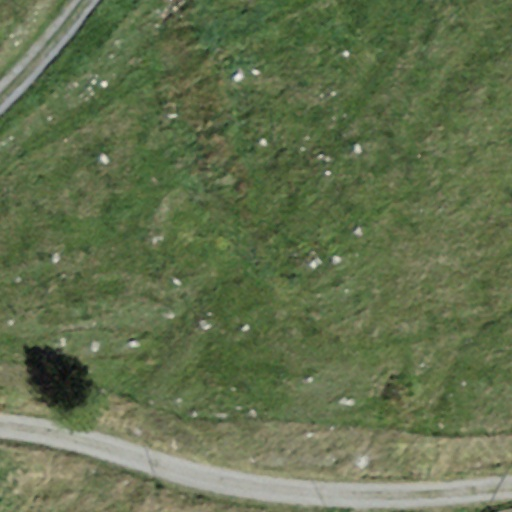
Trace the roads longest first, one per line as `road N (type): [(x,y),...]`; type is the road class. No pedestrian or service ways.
road 1 (track): [(0,430),(122,450),(291,494),(511,488)]
road 2 (track): [(89,0),(0,97)]
